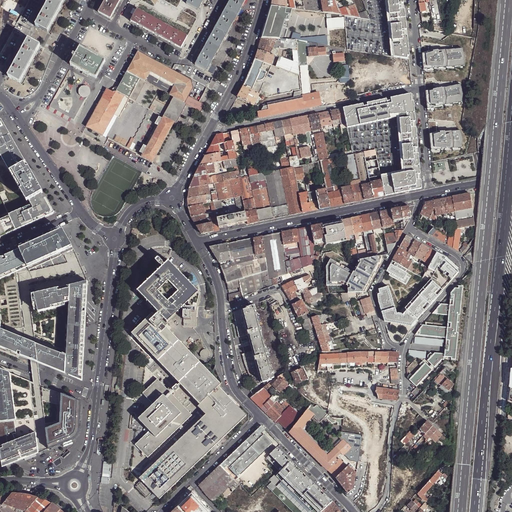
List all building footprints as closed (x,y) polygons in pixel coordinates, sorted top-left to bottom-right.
[(49,0),(36,26),(48,33),(65,0),(49,0)] [(104,0),(98,13),(110,19),(120,0),(104,0)] [(188,0),(186,4),(199,10),(204,0),(188,0)] [(230,0),(195,65),(207,71),(246,0),(230,0)] [(304,10),(314,12),(311,0),(302,0),(304,7),(304,10)] [(311,0),(314,12),(322,13),(320,0),(311,0)] [(320,0),(322,13),(340,16),(334,0),(320,0)] [(334,0),(340,16),(344,16),(350,17),(348,12),(347,10),(340,12),(336,0),(334,0)] [(384,0),(387,23),(406,26),(402,0),(384,0)] [(291,8),(287,8),(271,6),(270,10),(269,11),(261,39),(279,40),(283,40),(286,28),(283,27),(285,21),(289,21),(292,9),(291,8)] [(181,49),(188,37),(137,9),(130,21),(181,49)] [(358,19),(359,19),(357,14),(356,9),(348,12),(350,17),(352,18),(358,19)] [(359,19),(369,20),(366,11),(357,14),(359,19)] [(342,18),(325,19),(326,29),(343,27),(342,18)] [(407,46),(406,26),(387,23),(390,47),(391,57),(407,60),(407,57),(408,57),(407,46)] [(293,33),(291,40),(296,40),(307,42),(318,44),(328,46),(327,36),(300,39),(300,36),(293,33)] [(259,45),(258,50),(269,54),(273,46),(275,48),(297,51),(296,40),(291,40),(283,40),(279,40),(261,39),(259,45)] [(8,77),(20,84),(40,46),(28,40),(8,77)] [(307,42),(296,40),(297,51),(298,64),(299,66),(308,66),(307,57),(308,57),(307,47),(307,42)] [(313,46),(307,47),(308,57),(326,56),(326,48),(318,49),(318,48),(313,48),(313,46)] [(70,66),(96,80),(105,62),(98,58),(80,48),(76,56),(74,54),(72,57),(75,58),(70,66)] [(422,54),(423,70),(464,66),(464,58),(464,57),(463,49),(429,52),(422,54)] [(256,55),(255,60),(264,63),(271,65),(274,56),(269,54),(258,50),(256,55)] [(191,106),(186,103),(189,96),(193,88),(191,80),(138,51),(117,91),(114,92),(107,89),(86,127),(153,163),(174,123),(180,126),(191,106)] [(343,54),(335,55),(332,55),(333,63),(344,62),(343,54)] [(298,64),(278,58),(278,59),(275,67),(299,75),(299,66),(298,64)] [(255,60),(250,71),(259,74),(260,74),(263,75),(264,74),(266,75),(267,72),(261,70),(264,63),(255,60)] [(308,66),(299,66),(301,89),(301,91),(301,97),(310,96),(308,66)] [(348,66),(338,67),(341,78),(339,78),(341,90),(350,88),(348,66)] [(259,74),(250,71),(250,72),(249,75),(257,79),(257,80),(258,80),(260,81),(261,80),(262,80),(264,79),(265,78),(266,75),(264,74),(263,75),(260,74),(259,74)] [(249,75),(243,86),(252,91),(257,80),(257,79),(249,75)] [(425,92),(427,109),(462,102),(462,94),(460,84),(425,92)] [(352,86),(354,95),(361,93),(359,85),(352,86)] [(241,90),(237,97),(249,103),(253,106),(256,101),(259,95),(252,91),(243,86),(241,90)] [(297,111),(302,109),(316,106),(317,106),(316,101),(317,101),(318,101),(319,100),(319,99),(319,98),(319,97),(317,96),(301,97),(301,91),(294,92),(295,97),(293,98),(266,103),(265,104),(264,105),(258,115),(259,119),(297,111)] [(414,113),(412,94),(389,99),(375,102),(365,104),(359,105),(346,108),(343,108),(345,118),(347,129),(396,118),(396,116),(414,113)] [(189,96),(186,103),(191,106),(200,111),(204,104),(189,96)] [(337,109),(340,124),(343,123),(342,119),(345,118),(343,108),(341,109),(338,109),(337,109)] [(333,125),(340,124),(337,109),(333,110),(330,111),(333,123),(333,125)] [(320,126),(333,123),(330,111),(321,113),(318,113),(320,126)] [(311,131),(321,129),(320,126),(318,113),(308,115),(311,131)] [(417,141),(414,113),(396,116),(396,118),(399,143),(417,141)] [(311,131),(308,115),(305,116),(289,119),(292,133),(293,135),(311,131)] [(29,200),(43,192),(2,121),(1,120),(0,119),(0,154),(27,201),(29,200)] [(283,121),(281,121),(284,135),(292,133),(289,119),(283,121)] [(284,135),(281,121),(274,123),(272,123),(274,130),(274,133),(275,137),(284,135)] [(258,134),(274,130),(272,123),(261,125),(256,126),(258,134)] [(248,128),(252,148),(253,151),(256,150),(254,144),(260,142),(259,137),(258,134),(256,126),(251,128),(248,128)] [(246,145),(248,145),(248,148),(252,148),(248,128),(242,129),(239,130),(243,149),(247,149),(246,145)] [(239,170),(240,178),(249,176),(248,172),(242,173),(238,155),(239,155),(236,143),(237,142),(239,153),(240,155),(244,154),(243,149),(239,130),(234,131),(231,132),(236,159),(238,165),(239,170)] [(429,134),(431,151),(462,148),(463,139),(462,138),(460,130),(436,133),(429,134)] [(204,159),(200,166),(214,163),(222,161),(236,159),(231,132),(228,133),(223,134),(217,135),(214,139),(210,147),(204,159)] [(320,161),(328,160),(328,159),(327,159),(322,133),(319,133),(314,135),(320,161)] [(260,142),(260,145),(267,143),(266,136),(259,137),(260,142)] [(401,168),(419,167),(417,141),(399,143),(401,168)] [(309,148),(296,150),(298,159),(310,156),(309,148)] [(367,167),(363,152),(354,154),(360,180),(361,185),(361,186),(370,184),(367,167)] [(360,180),(354,154),(353,155),(345,156),(349,175),(350,182),(360,180)] [(282,169),(290,167),(288,157),(280,159),(282,169)] [(339,178),(335,158),(328,160),(320,161),(325,187),(326,189),(326,191),(341,188),(340,183),(340,182),(339,178)] [(222,167),(224,167),(224,168),(238,165),(236,159),(222,161),(223,163),(221,163),(222,167)] [(249,161),(250,167),(247,167),(248,172),(249,176),(258,174),(257,169),(255,160),(249,161)] [(320,161),(317,162),(322,185),(323,185),(324,188),(325,187),(320,161)] [(208,177),(208,174),(215,173),(214,163),(200,166),(198,169),(194,177),(191,185),(189,188),(208,184),(238,178),(240,178),(239,170),(211,176),(211,177),(208,177)] [(367,167),(370,184),(374,199),(379,198),(385,197),(383,188),(380,175),(379,171),(378,164),(367,167)] [(294,170),(293,167),(290,167),(282,169),(266,172),(264,173),(266,184),(273,220),(290,216),(283,181),(295,178),(294,170)] [(401,168),(401,171),(380,175),(383,188),(385,197),(390,196),(397,194),(417,190),(421,189),(419,167),(401,168)] [(302,168),(294,170),(295,178),(296,181),(305,179),(302,169),(302,168)] [(266,184),(264,173),(258,174),(249,176),(251,187),(266,184)] [(251,187),(249,176),(240,178),(238,178),(242,196),(245,213),(256,211),(251,187)] [(208,188),(217,189),(220,201),(235,198),(242,196),(238,178),(208,184),(208,188)] [(296,181),(295,178),(283,181),(290,216),(296,215),(303,213),(299,195),(298,193),(298,190),(296,181)] [(215,191),(209,192),(208,188),(208,184),(189,188),(189,192),(188,198),(205,195),(209,194),(212,193),(214,202),(217,201),(220,201),(217,189),(215,189),(215,191)] [(266,184),(251,187),(256,211),(259,223),(265,221),(273,220),(266,184)] [(370,184),(361,186),(365,201),(370,200),(374,199),(370,184)] [(361,185),(351,187),(355,203),(361,202),(365,201),(361,186),(361,185)] [(351,187),(341,189),(344,205),(350,204),(355,203),(351,187)] [(341,188),(326,191),(330,208),(338,206),(344,205),(341,189),(341,188)] [(326,189),(317,191),(318,198),(319,201),(321,210),(325,209),(330,208),(326,191),(326,189)] [(307,193),(311,212),(316,211),(321,210),(319,201),(316,202),(315,198),(318,198),(317,191),(307,193)] [(0,237),(52,214),(53,213),(53,212),(54,211),(53,210),(43,192),(29,200),(31,204),(9,214),(9,216),(0,219),(0,237)] [(188,203),(188,207),(203,204),(211,203),(214,202),(212,193),(209,194),(205,195),(188,198),(188,203)] [(307,193),(299,195),(303,213),(308,212),(311,212),(307,193)] [(455,212),(458,211),(459,213),(456,214),(457,220),(456,220),(456,222),(458,229),(465,228),(475,226),(474,217),(466,219),(464,210),(472,209),(470,194),(467,194),(459,196),(453,197),(455,212)] [(222,208),(215,209),(216,212),(216,214),(217,218),(217,219),(219,228),(222,227),(231,226),(240,224),(247,222),(245,213),(242,196),(235,198),(238,214),(224,217),(222,208)] [(447,214),(455,212),(453,197),(450,198),(444,199),(447,214)] [(436,216),(447,214),(444,199),(440,200),(434,201),(436,216)] [(421,214),(437,221),(436,216),(434,201),(431,202),(426,203),(421,214)] [(203,204),(188,207),(190,212),(191,217),(205,214),(203,204)] [(403,207),(401,208),(403,218),(411,216),(410,206),(403,207)] [(396,209),(391,210),(393,220),(403,218),(401,208),(396,209)] [(383,212),(380,212),(383,227),(394,225),(393,221),(393,220),(391,210),(383,212)] [(259,223),(256,211),(245,213),(247,222),(248,225),(254,224),(259,223)] [(372,214),(370,214),(373,230),(383,227),(380,212),(372,214)] [(210,214),(205,214),(191,217),(192,219),(195,224),(196,226),(207,224),(207,221),(211,220),(211,219),(210,215),(210,214)] [(363,216),(360,216),(363,232),(373,230),(370,214),(363,216)] [(351,218),(354,234),(355,238),(356,240),(359,239),(359,237),(358,233),(363,232),(360,216),(353,218),(351,218)] [(212,223),(214,232),(216,231),(220,231),(219,228),(217,219),(217,218),(211,219),(211,220),(212,223)] [(350,239),(349,235),(354,234),(351,218),(344,219),(342,220),(346,240),(350,239)] [(342,220),(322,224),(325,242),(325,244),(346,240),(342,220)] [(448,245),(453,248),(456,230),(458,229),(456,222),(452,223),(448,245)] [(202,234),(214,232),(212,223),(207,224),(196,226),(200,232),(202,234)] [(314,226),(311,226),(314,244),(325,242),(322,224),(314,226)] [(282,232),(287,274),(303,268),(315,264),(314,256),(314,255),(314,244),(311,226),(308,227),(293,230),(282,232)] [(458,251),(461,230),(465,231),(465,228),(458,229),(456,230),(453,248),(455,249),(458,251)] [(441,241),(445,243),(446,236),(445,236),(434,229),(429,234),(441,241)] [(62,230),(35,242),(42,261),(71,248),(63,231),(62,230)] [(398,242),(404,231),(395,230),(395,233),(397,242),(398,242)] [(268,281),(271,280),(277,278),(287,274),(282,232),(266,236),(253,238),(256,258),(257,257),(261,272),(267,271),(268,281)] [(385,238),(388,254),(388,255),(389,255),(393,249),(397,242),(395,233),(393,233),(385,235),(385,238)] [(368,255),(369,258),(378,256),(375,240),(374,236),(369,237),(373,254),(368,255)] [(406,236),(399,247),(408,252),(415,241),(410,238),(406,236)] [(226,283),(227,288),(228,289),(233,288),(233,287),(240,285),(239,279),(261,272),(257,257),(256,258),(253,238),(227,244),(230,260),(231,263),(221,266),(220,266),(224,274),(226,283)] [(375,240),(378,256),(382,255),(388,254),(385,238),(375,240)] [(417,242),(415,241),(408,252),(408,253),(415,256),(422,245),(417,242)] [(35,242),(19,250),(27,268),(42,261),(35,242)] [(221,266),(231,263),(230,260),(227,244),(210,247),(217,259),(219,263),(221,266)] [(425,246),(422,245),(415,256),(421,260),(423,261),(430,249),(425,246)] [(408,252),(399,247),(398,250),(396,253),(405,258),(408,253),(408,252)] [(430,249),(423,261),(429,265),(436,253),(432,251),(430,249)] [(20,271),(27,268),(19,250),(13,252),(0,258),(0,279),(15,273),(20,271)] [(408,269),(411,263),(417,266),(418,265),(405,258),(396,253),(394,258),(392,261),(395,263),(408,269)] [(446,258),(436,253),(429,265),(427,268),(435,272),(437,267),(451,279),(458,272),(457,270),(458,269),(446,258)] [(383,260),(382,255),(378,256),(369,258),(359,260),(358,260),(352,271),(331,260),(328,267),(328,285),(347,286),(347,293),(348,293),(356,293),(366,293),(383,260)] [(132,332),(179,383),(177,385),(177,384),(176,384),(172,388),(172,389),(174,391),(175,391),(179,387),(179,386),(181,384),(200,405),(219,386),(220,384),(164,325),(161,322),(165,318),(168,321),(182,308),(184,310),(183,318),(184,319),(184,325),(184,326),(185,326),(195,326),(196,326),(197,325),(197,310),(197,309),(195,309),(195,308),(195,307),(187,307),(185,305),(199,292),(200,292),(199,292),(199,291),(170,260),(169,260),(165,264),(164,262),(164,261),(160,257),(158,257),(156,259),(156,260),(161,265),(163,266),(138,289),(137,290),(138,290),(137,290),(138,291),(138,290),(159,312),(155,315),(153,313),(132,332)] [(395,263),(393,266),(406,272),(408,269),(395,263)] [(315,264),(303,268),(305,273),(316,269),(315,264)] [(390,273),(407,283),(411,275),(406,272),(393,266),(390,264),(386,271),(390,273)] [(229,301),(243,297),(274,286),(271,280),(268,281),(267,271),(261,272),(239,279),(240,285),(241,290),(229,295),(229,297),(229,301)] [(407,283),(390,273),(389,276),(406,285),(407,283)] [(300,290),(302,291),(304,294),(304,296),(306,301),(309,299),(317,294),(316,292),(311,295),(305,285),(308,283),(311,280),(311,278),(310,276),(294,281),(293,281),(281,287),(283,290),(290,301),(297,296),(295,292),(298,290),(300,290)] [(274,286),(279,284),(280,284),(277,278),(271,280),(274,286)] [(388,286),(378,290),(379,294),(377,294),(378,302),(383,317),(411,326),(412,326),(414,326),(444,291),(429,278),(399,313),(398,313),(398,314),(397,314),(388,286)] [(70,285),(70,289),(69,304),(68,324),(85,325),(87,282),(70,285)] [(457,289),(453,289),(449,294),(449,296),(452,296),(451,306),(448,306),(440,305),(436,309),(436,316),(447,317),(447,324),(450,324),(450,329),(446,329),(421,327),(418,331),(419,331),(419,337),(445,339),(445,342),(448,342),(448,352),(444,352),(444,356),(434,355),(432,357),(429,361),(427,363),(431,367),(435,370),(441,363),(441,362),(443,362),(444,359),(451,359),(451,361),(455,361),(457,334),(456,333),(457,316),(459,316),(461,287),(457,287),(457,289)] [(69,304),(70,289),(59,291),(59,288),(30,294),(33,309),(36,308),(36,310),(69,304)] [(349,301),(347,293),(341,294),(344,302),(349,301)] [(318,294),(317,294),(309,299),(312,303),(320,299),(318,294)] [(374,310),(370,296),(360,299),(365,313),(366,313),(374,310)] [(298,317),(308,313),(302,300),(292,305),(298,317)] [(253,379),(255,384),(273,379),(272,378),(275,378),(255,306),(247,308),(246,307),(233,313),(240,337),(248,335),(253,352),(243,354),(246,364),(246,363),(247,368),(248,368),(250,374),(251,373),(252,379),(253,379)] [(0,313),(0,347),(11,352),(16,336),(2,331),(0,313)] [(308,319),(306,315),(308,314),(308,313),(298,317),(300,320),(302,322),(305,331),(311,329),(308,319)] [(315,328),(323,355),(330,355),(326,343),(324,335),(322,329),(318,315),(308,319),(311,329),(315,328)] [(351,327),(350,322),(345,323),(347,333),(353,331),(352,327),(351,327)] [(85,325),(68,324),(67,356),(66,374),(82,380),(85,325)] [(16,336),(11,352),(30,360),(34,361),(31,342),(16,336)] [(31,342),(34,361),(37,363),(66,374),(67,356),(31,342)] [(201,352),(200,354),(201,356),(201,357),(203,358),(205,358),(207,358),(209,356),(210,354),(209,352),(208,350),(206,349),(204,349),(202,350),(201,352)] [(320,358),(319,363),(375,362),(374,352),(360,352),(330,355),(323,355),(320,356),(320,358)] [(388,352),(374,352),(375,362),(398,361),(399,354),(399,353),(398,353),(394,352),(388,352)] [(429,369),(425,365),(421,369),(412,378),(409,382),(417,389),(433,372),(429,369)] [(300,367),(291,371),(296,383),(306,379),(300,367)] [(399,383),(398,368),(390,369),(392,384),(399,383)] [(0,395),(14,395),(12,374),(8,372),(0,369),(0,395)] [(318,371),(313,396),(324,401),(329,401),(333,383),(328,370),(318,371)] [(441,386),(441,385),(447,379),(443,375),(442,376),(440,375),(435,381),(441,386)] [(267,390),(272,386),(280,393),(288,384),(283,379),(281,381),(277,378),(265,387),(267,390)] [(192,415),(157,379),(143,393),(153,404),(138,419),(150,431),(135,445),(148,458),(192,415)] [(448,391),(454,385),(447,379),(441,385),(448,391)] [(159,499),(247,415),(219,386),(200,405),(198,407),(200,408),(205,415),(139,478),(141,480),(149,489),(159,499)] [(286,428),(296,417),(299,420),(301,417),(299,414),(290,407),(285,402),(284,403),(282,405),(280,403),(279,404),(276,402),(278,400),(274,396),(272,397),(263,388),(250,398),(277,423),(279,421),(286,428)] [(376,389),(375,392),(377,395),(378,398),(398,401),(399,392),(376,389)] [(60,423),(46,429),(48,449),(71,440),(74,437),(76,435),(77,433),(78,431),(79,427),(81,401),(61,394),(60,423)] [(0,422),(18,420),(14,395),(0,395),(0,422)] [(369,427),(383,429),(389,408),(346,400),(342,415),(370,422),(369,427)] [(332,417),(329,414),(329,410),(329,411),(323,410),(320,406),(317,405),(314,408),(311,405),(307,409),(314,414),(321,421),(326,416),(333,423),(335,421),(332,418),(332,417)] [(299,420),(295,424),(301,430),(314,414),(307,409),(303,414),(301,417),(299,420)] [(286,428),(289,432),(295,424),(299,420),(296,417),(286,428)] [(0,422),(0,450),(2,467),(42,451),(39,431),(19,439),(17,433),(19,433),(18,420),(0,422)] [(430,424),(427,421),(420,429),(426,434),(433,426),(430,424)] [(289,432),(326,468),(328,470),(338,460),(335,458),(341,452),(343,455),(349,449),(351,447),(343,440),(327,455),(301,430),(295,424),(289,432)] [(262,425),(220,465),(224,470),(226,468),(237,479),(273,445),(266,438),(261,434),(266,429),(262,425)] [(435,428),(433,426),(426,434),(430,437),(437,430),(435,428)] [(440,433),(437,430),(430,437),(436,442),(438,441),(443,435),(440,433)] [(357,453),(359,455),(360,446),(362,434),(348,432),(342,432),(341,438),(343,440),(351,447),(353,449),(357,453)] [(398,456),(414,436),(410,432),(401,443),(396,439),(392,443),(399,449),(391,459),(396,463),(392,467),(407,479),(415,469),(398,456)] [(368,454),(380,455),(380,442),(382,436),(370,434),(368,454)] [(321,511),(333,502),(334,500),(279,446),(268,457),(280,469),(265,484),(292,511),(321,511)] [(350,464),(357,470),(357,466),(359,455),(356,457),(350,464)] [(333,476),(336,478),(347,467),(339,459),(338,460),(328,470),(333,476)] [(362,490),(372,500),(380,478),(380,460),(367,459),(366,474),(362,490)] [(356,473),(357,470),(350,464),(348,465),(356,473)] [(220,465),(215,470),(205,480),(199,486),(207,495),(214,502),(219,497),(229,488),(233,491),(238,486),(224,470),(220,465)] [(352,490),(356,473),(348,465),(347,467),(336,478),(343,487),(348,494),(352,490)] [(427,503),(436,493),(435,491),(428,499),(423,495),(441,475),(443,477),(444,476),(438,471),(437,472),(418,494),(422,500),(425,503),(427,503)] [(148,490),(149,489),(141,480),(134,486),(146,497),(150,493),(148,490)] [(233,491),(229,488),(219,497),(222,501),(233,491)] [(401,489),(396,494),(404,502),(409,497),(401,489)] [(0,507),(3,503),(12,493),(5,493),(0,494),(0,507)] [(17,493),(12,493),(3,503),(15,507),(14,508),(15,509),(16,508),(26,511),(38,497),(31,495),(21,494),(17,493)] [(38,497),(26,511),(25,511),(44,511),(52,503),(45,500),(38,497)] [(413,511),(414,511),(421,505),(415,499),(413,502),(412,500),(407,506),(413,511)] [(333,502),(321,511),(337,511),(339,510),(335,505),(333,502)] [(3,503),(0,507),(0,511),(14,511),(13,511),(3,503)] [(63,511),(60,509),(52,503),(44,511),(63,511)] [(425,503),(418,510),(419,511),(418,511),(424,511),(428,506),(425,503)]
